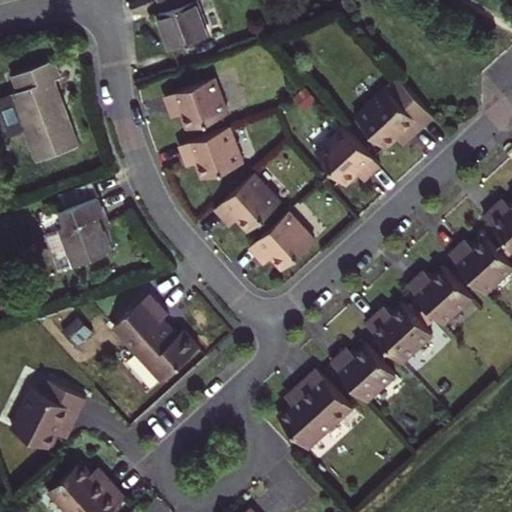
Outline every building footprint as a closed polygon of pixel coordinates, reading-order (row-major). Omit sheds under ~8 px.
[(161,0),(165,11),(161,13),(164,21),(174,49),(211,35),(197,0),(161,0)] [(39,159),(79,144),(75,134),(67,110),(61,112),(49,81),(54,78),(61,76),(55,59),(14,75),(20,90),(0,97),(0,106),(11,135),(27,129),(39,159)] [(182,112),(188,127),(228,112),(215,76),(166,94),(171,109),(175,107),(178,113),(182,112)] [(411,136),(434,115),(399,76),(356,114),(386,147),(398,136),(400,139),(408,133),(411,136)] [(61,112),(67,110),(54,78),(49,81),(61,112)] [(369,174),(381,163),(345,124),(317,151),(346,183),(358,172),(361,175),(366,171),(369,174)] [(230,125),(180,143),(186,158),(190,156),(193,162),(197,161),(203,176),(244,161),(230,125)] [(408,133),(400,139),(404,143),(408,139),(411,136),(408,133)] [(255,171),(216,207),(227,219),(230,215),(234,220),(238,217),(249,229),(281,200),(255,171)] [(76,262),(113,249),(105,229),(100,214),(105,211),(99,195),(62,208),(68,224),(63,225),(76,262)] [(501,199),(497,203),(499,207),(507,200),(504,197),(501,199)] [(497,203),(485,215),(511,244),(511,201),(510,203),(507,200),(499,207),(497,203)] [(289,210),(250,245),(261,256),(264,254),(269,259),(272,255),(283,268),(316,238),(289,210)] [(100,214),(105,229),(111,227),(108,220),(105,211),(100,214)] [(462,242),(450,252),(485,291),(511,267),(511,262),(485,233),(473,244),(470,241),(465,245),(462,242)] [(420,273),(409,284),(444,323),(473,296),(443,264),(431,275),(428,272),(423,276),(420,273)] [(114,325),(163,379),(200,345),(185,328),(178,333),(172,327),(164,317),(169,312),(151,291),(114,325)] [(379,311),(367,322),(402,361),(433,333),(404,300),(392,311),(389,308),(382,314),(379,311)] [(382,308),(379,311),(382,314),(389,308),(386,304),(382,308)] [(62,330),(77,346),(94,331),(79,315),(62,330)] [(343,350),(332,361),(368,400),(396,373),(367,341),(354,352),(352,349),(347,353),(343,350)] [(308,446),(353,406),(317,367),(295,387),(301,394),(292,402),(279,414),(308,446)] [(12,427),(51,446),(59,431),(64,420),(72,424),(87,396),(51,378),(44,391),(33,386),(12,427)] [(286,395),(292,402),(301,394),(295,387),(291,390),(286,395)] [(64,420),(59,431),(67,435),(70,429),(72,424),(64,420)] [(69,511),(109,511),(126,496),(105,473),(102,476),(95,469),(92,472),(81,460),(49,490),(69,511)] [(98,466),(95,469),(102,476),(105,473),(102,470),(98,466)]
